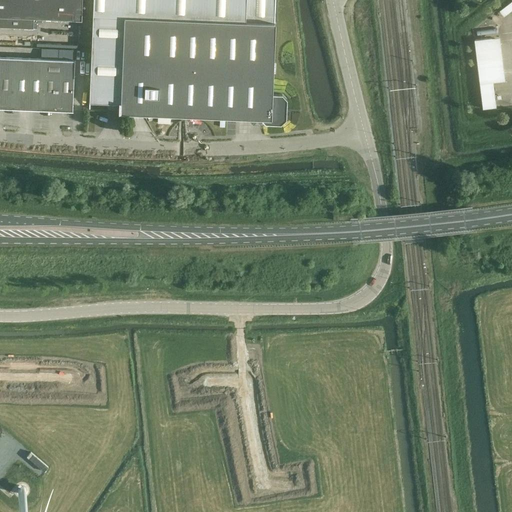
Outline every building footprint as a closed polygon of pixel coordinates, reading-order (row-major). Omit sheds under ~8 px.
[(0,0),(0,26),(33,28),(33,18),(82,20),(82,0),(0,0)] [(93,0),(89,102),(120,103),(120,113),(260,119),(265,124),(281,124),(286,120),(287,100),(282,94),(272,94),(274,0),(93,0)] [(511,10),(511,1),(499,12),(504,17),(511,10)] [(474,40),(483,108),(496,107),(493,82),(505,80),(500,37),(474,40)] [(0,107),(12,108),(14,57),(0,56),(0,107)] [(12,108),(42,109),(43,74),(44,58),(14,57),(12,108)] [(58,74),(74,75),(75,59),(44,58),(43,74),(58,74)] [(58,74),(43,74),(42,109),(57,110),(58,74)] [(57,110),(73,111),(73,110),(74,75),(58,74),(57,110)] [(66,423),(62,427),(72,435),(76,431),(66,423)] [(52,438),(44,447),(48,451),(56,442),(52,438)] [(83,438),(80,442),(90,450),(93,445),(83,438)] [(62,446),(54,455),(58,459),(66,450),(62,446)] [(31,452),(27,456),(44,472),(48,467),(31,452)] [(69,452),(61,461),(65,465),(73,456),(69,452)] [(78,460),(70,469),(74,473),(82,464),(78,460)] [(87,466),(78,475),(83,479),(91,470),(87,466)] [(24,493),(25,489),(22,486),(18,487),(16,490),(17,494),(21,495),(24,493)]
